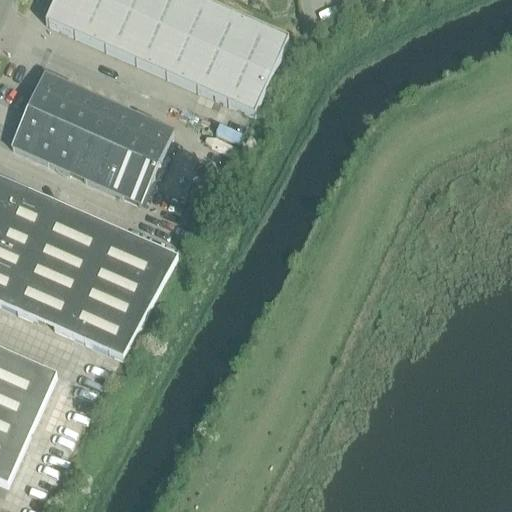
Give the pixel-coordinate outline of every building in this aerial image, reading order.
[(289,44),(189,0),(58,0),(46,28),(255,121),(289,44)] [(150,121),(138,116),(136,120),(65,88),(67,84),(44,74),(33,96),(37,98),(12,153),(141,210),(174,136),(149,125),(150,121)] [(0,310),(124,365),(179,263),(0,183),(0,310)] [(0,488),(8,492),(58,381),(0,354),(0,488)] [(98,401),(63,385),(14,495),(49,510),(98,401)]
